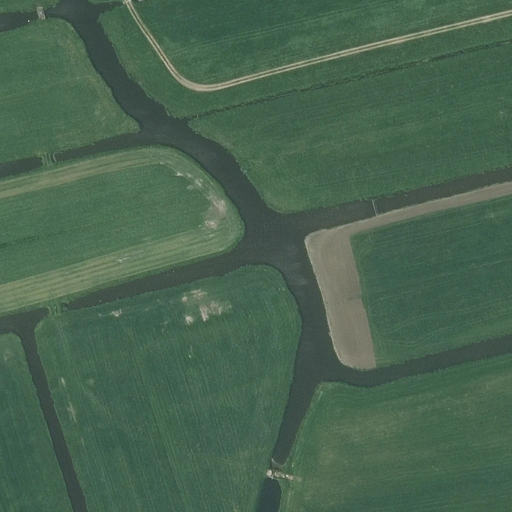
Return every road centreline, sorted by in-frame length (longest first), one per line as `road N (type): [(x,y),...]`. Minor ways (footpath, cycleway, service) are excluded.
road 1 (track): [(292,511),(296,480),(121,426),(75,375),(44,286),(51,168),(37,0)]
road 2 (track): [(125,0),(175,75),(206,88),(511,13)]
